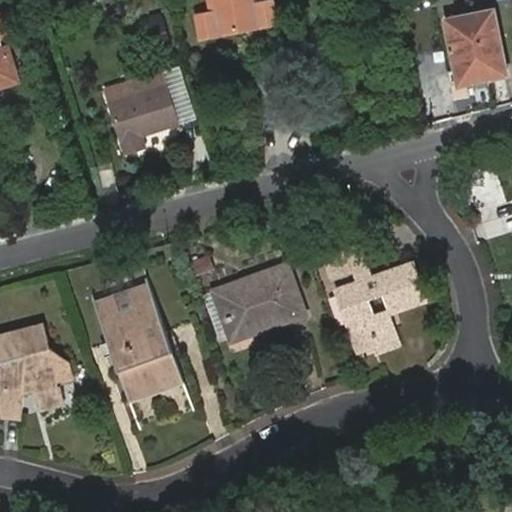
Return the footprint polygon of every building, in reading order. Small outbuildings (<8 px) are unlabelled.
[(253,0),(214,0),(217,13),(196,17),(201,39),(278,24),(275,1),(255,5),(253,0)] [(0,4),(0,87),(19,82),(9,47),(3,49),(0,39),(0,38),(16,33),(9,12),(4,14),(1,4),(0,4)] [(450,20),(464,84),(468,83),(472,96),(477,95),(476,88),(493,85),(492,78),(509,74),(495,11),(450,20)] [(107,90),(128,155),(147,149),(143,137),(179,125),(167,88),(162,72),(107,90)] [(183,83),(167,88),(179,125),(196,119),(183,83)] [(363,245),(354,248),(360,267),(366,282),(368,288),(378,285),(376,278),(363,245)] [(360,267),(354,248),(329,257),(335,276),(360,267)] [(198,273),(218,267),(214,253),(194,259),(198,273)] [(292,262),(224,285),(238,327),(266,317),(268,322),(290,315),(293,321),(311,315),(292,262)] [(413,264),(376,278),(378,285),(368,288),(366,282),(341,291),(360,341),(372,336),(375,346),(377,352),(398,345),(386,310),(377,313),(372,299),(387,294),(393,310),(425,298),(413,264)] [(130,289),(133,298),(154,291),(150,282),(130,289)] [(238,327),(224,285),(217,286),(208,291),(223,332),(232,329),(234,333),(268,322),(266,317),(238,327)] [(100,310),(131,395),(185,376),(154,291),(133,298),(137,309),(123,314),(119,304),(100,310)] [(96,302),(100,310),(119,304),(116,295),(96,302)] [(0,362),(3,362),(10,384),(4,386),(3,413),(23,415),(25,389),(35,386),(41,407),(63,401),(61,393),(65,391),(62,381),(72,378),(66,357),(52,349),(46,327),(0,338),(0,362)] [(372,336),(360,341),(363,351),(375,346),(372,336)] [(185,376),(131,395),(133,402),(187,382),(185,376)]
